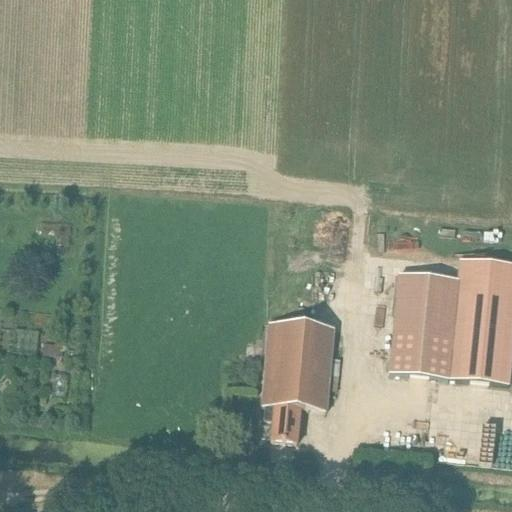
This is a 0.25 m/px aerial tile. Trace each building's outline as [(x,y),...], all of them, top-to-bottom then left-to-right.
[(448,384),(507,390),(511,337),(511,266),(460,262),(459,267),(458,284),(448,384)] [(399,279),(389,379),(448,384),(458,284),(399,279)] [(326,417),(328,394),(337,395),(340,364),(331,363),(333,335),(269,329),(262,410),(265,410),(264,424),(272,425),(270,446),(296,448),(299,414),(326,417)] [(13,333),(10,357),(35,359),(37,336),(13,333)] [(43,347),(42,358),(61,361),(63,349),(43,347)] [(65,381),(53,380),(51,402),(63,403),(65,381)]
